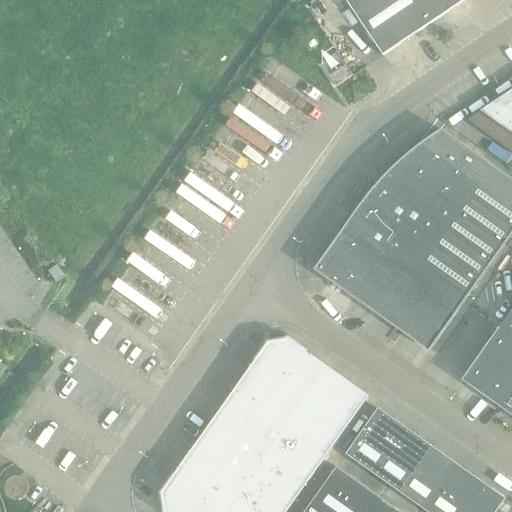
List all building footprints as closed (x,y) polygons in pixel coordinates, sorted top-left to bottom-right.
[(344,0),(351,10),(383,56),(466,0),(344,0)] [(336,87),(352,76),(346,66),(329,77),(336,87)] [(511,90),(466,121),(466,122),(477,129),(492,140),(511,125),(511,90)] [(511,125),(492,140),(511,154),(511,125)] [(353,217),(318,268),(326,274),(351,291),(431,348),(511,234),(511,180),(442,131),(430,139),(411,154),(398,165),(385,178),(375,189),(364,203),(353,217)] [(132,170),(137,163),(130,159),(137,148),(129,143),(117,160),(132,170)] [(64,276),(57,265),(48,272),(56,282),(64,276)] [(511,310),(499,329),(511,337),(511,310)] [(511,337),(499,329),(462,381),(502,409),(504,406),(511,412),(511,337)] [(287,511),(369,397),(351,385),(288,340),(268,343),(214,419),(161,494),(164,511),(287,511)] [(346,455),(371,473),(404,427),(378,409),(346,455)] [(371,473),(397,491),(429,445),(404,427),(371,473)] [(397,491),(422,509),(455,463),(429,445),(397,491)] [(422,509),(426,511),(458,511),(480,482),(455,463),(422,509)] [(305,511),(398,511),(337,468),(305,511)] [(497,511),(506,500),(480,482),(458,511),(497,511)]
